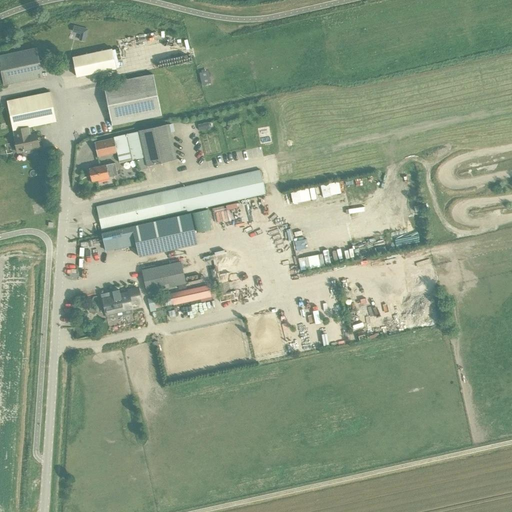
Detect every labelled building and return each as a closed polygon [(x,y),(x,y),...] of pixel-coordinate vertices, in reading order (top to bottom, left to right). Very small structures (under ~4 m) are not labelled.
[(0,68),(3,85),(42,77),(36,48),(0,55),(0,68)] [(73,57),(74,60),(77,77),(116,68),(112,49),(73,57)] [(153,74),(103,84),(112,125),(161,115),(153,74)] [(31,149),(35,149),(39,148),(36,131),(30,132),(29,127),(56,121),(50,92),(7,101),(13,131),(14,136),(17,152),(23,151),(24,154),(32,152),(31,149)] [(146,166),(176,159),(168,124),(138,130),(139,131),(126,135),(114,137),(114,138),(94,143),(98,156),(117,152),(120,163),(136,159),(138,167),(146,166)] [(91,181),(109,177),(117,175),(114,163),(106,165),(89,169),(91,181)] [(102,230),(265,194),(260,169),(96,206),(102,230)] [(196,232),(211,229),(207,209),(192,213),(196,232)] [(115,230),(102,233),(106,251),(119,248),(136,244),(139,256),(197,243),(190,213),(115,230)] [(187,291),(186,289),(185,283),(180,262),(142,270),(147,292),(177,285),(179,291),(179,293),(187,291)] [(102,300),(103,299),(106,314),(132,309),(131,304),(141,302),(138,288),(127,290),(128,293),(120,295),(118,290),(112,292),(101,295),(102,300)] [(172,304),(170,294),(153,297),(156,308),(172,304)]
